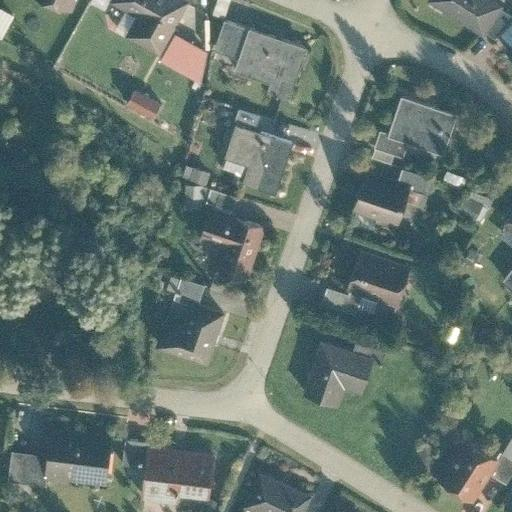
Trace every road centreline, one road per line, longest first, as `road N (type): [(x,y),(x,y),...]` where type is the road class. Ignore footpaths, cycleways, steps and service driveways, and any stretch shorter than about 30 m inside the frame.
road 1 (residential): [(243,397),(330,183),(376,32)]
road 2 (residential): [(0,383),(195,402),(243,397)]
road 3 (residential): [(411,511),(243,397)]
road 4 (residential): [(511,112),(447,56),(376,32)]
